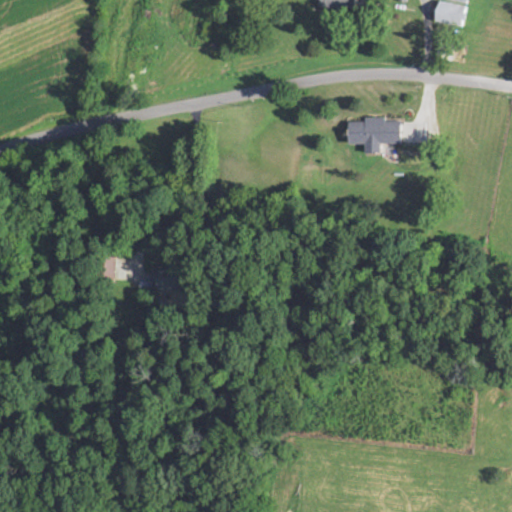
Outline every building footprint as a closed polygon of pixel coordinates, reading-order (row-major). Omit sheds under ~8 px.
[(358,0),(320,0),(320,7),(357,11),(358,0)] [(472,6),(440,0),(437,20),(469,26),(472,6)] [(352,143),(369,143),(369,151),(385,151),(385,142),(405,142),(405,119),(352,118),(352,143)] [(134,177),(134,190),(145,190),(146,177),(134,177)] [(159,269),(160,290),(186,289),(185,268),(159,269)]
